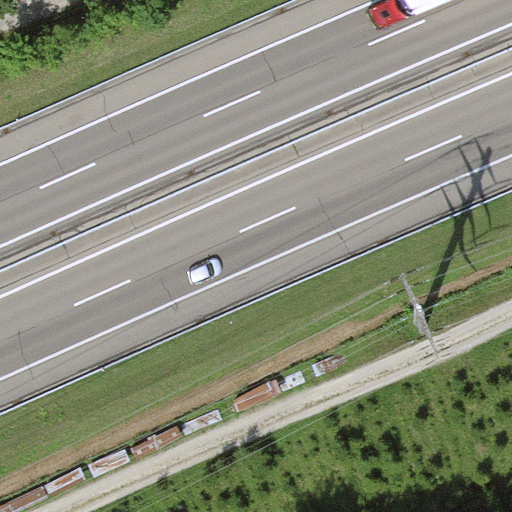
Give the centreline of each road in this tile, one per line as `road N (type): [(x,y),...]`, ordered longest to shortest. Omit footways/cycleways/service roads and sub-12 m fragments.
road 1 (motorway): [(0,341),(511,117)]
road 2 (motorway): [(483,0),(0,208)]
road 3 (track): [(511,309),(57,511)]
